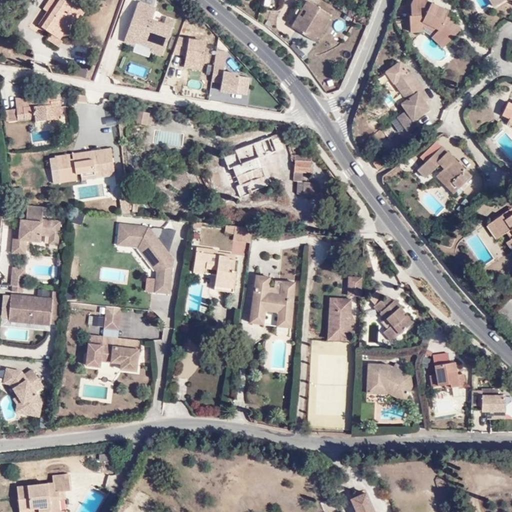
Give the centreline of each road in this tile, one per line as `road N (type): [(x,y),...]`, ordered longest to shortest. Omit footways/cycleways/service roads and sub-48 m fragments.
road 1 (residential): [(314,109),(297,118),(0,69)]
road 2 (secondary): [(511,356),(451,298),(328,132)]
road 3 (tertiary): [(511,440),(299,443)]
road 4 (tertiary): [(299,443),(214,423),(143,428)]
road 5 (secondary): [(314,109),(205,0)]
road 6 (residential): [(500,68),(455,111),(499,191)]
road 7 (tertiary): [(143,428),(0,444)]
road 8 (residential): [(299,443),(292,461),(261,459),(201,511)]
